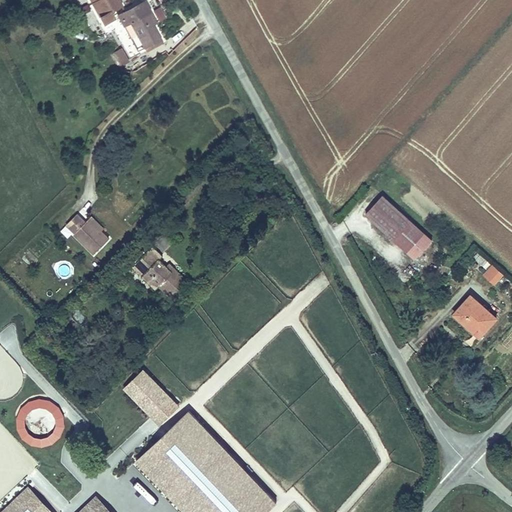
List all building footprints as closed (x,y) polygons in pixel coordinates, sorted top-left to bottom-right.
[(119,4),(116,0),(88,0),(101,22),(111,17),(107,10),(119,4)] [(153,29),(143,11),(147,9),(142,0),(140,0),(115,13),(127,38),(135,34),(141,46),(157,37),(153,29)] [(157,27),(147,9),(143,11),(153,29),(157,27)] [(119,68),(130,61),(121,47),(110,54),(119,68)] [(366,217),(394,243),(412,223),(383,197),(366,217)] [(106,241),(97,232),(86,221),(83,224),(74,216),(65,225),(74,235),(72,237),(92,256),(106,241)] [(101,229),(89,218),(86,221),(97,232),(101,229)] [(412,223),(394,243),(404,252),(422,233),(412,223)] [(404,252),(408,256),(426,236),(422,233),(404,252)] [(171,274),(158,262),(161,259),(151,249),(132,269),(155,291),(159,287),(170,298),(186,282),(174,271),(171,274)] [(69,277),(71,268),(62,265),(60,274),(69,277)] [(495,283),(502,274),(493,266),(485,275),(495,283)] [(479,338),(495,320),(471,298),(454,316),(479,338)] [(179,405),(143,369),(123,389),(159,425),(179,405)] [(53,445),(61,437),(65,427),(64,416),(59,407),(50,400),(39,399),(29,402),(20,409),(16,419),(17,430),(22,440),(31,446),(42,448),(53,445)] [(263,511),(277,499),(189,408),(133,462),(181,511),(263,511)] [(51,511),(26,486),(0,511),(51,511)] [(80,511),(111,511),(97,497),(80,511)]
